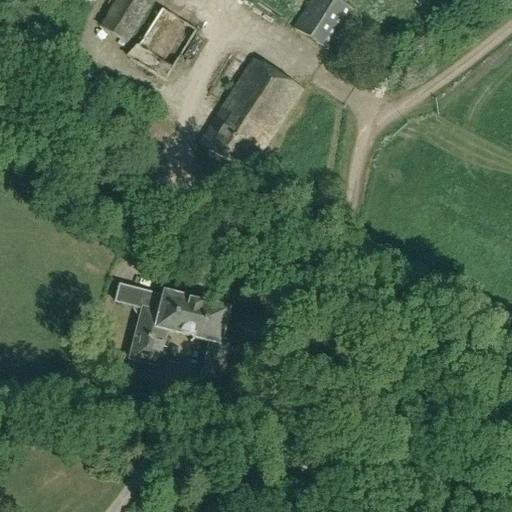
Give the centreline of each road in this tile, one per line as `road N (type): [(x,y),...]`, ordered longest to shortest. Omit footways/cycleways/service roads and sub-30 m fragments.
road 1 (unclassified): [(357,496),(271,453),(160,438),(108,511)]
road 2 (unclassified): [(316,319),(234,242),(164,193)]
road 3 (unclassified): [(316,319),(368,133)]
road 4 (unclassified): [(357,496),(369,422),(316,319)]
